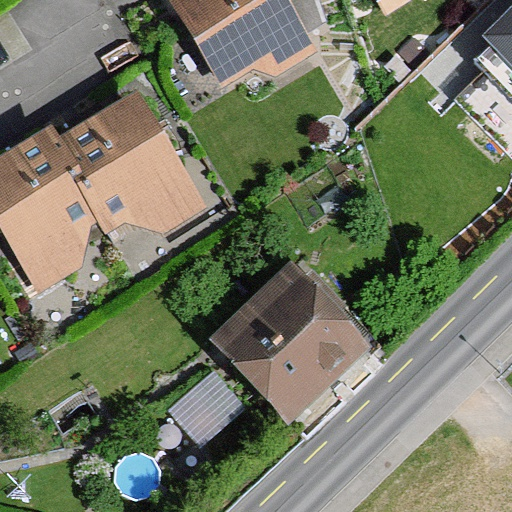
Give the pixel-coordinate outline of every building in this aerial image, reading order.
[(288,0),(185,0),(168,10),(221,95),(259,72),(267,86),(321,52),(288,0)] [(418,0),(426,11),(444,0),(418,0)] [(9,168),(0,174),(0,225),(40,291),(148,226),(155,238),(205,208),(147,113),(117,131),(67,161),(55,141),(9,168)] [(291,275),(212,353),(285,426),(363,348),(291,275)] [(172,401),(204,437),(247,398),(215,363),(172,401)]
